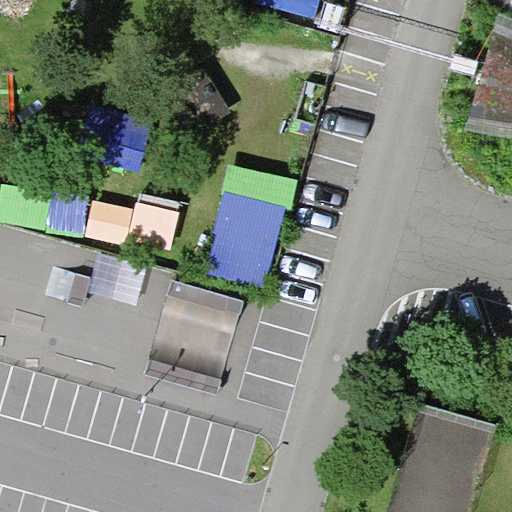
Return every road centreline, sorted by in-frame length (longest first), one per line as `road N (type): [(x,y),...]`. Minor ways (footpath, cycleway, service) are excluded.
road 1 (unclassified): [(281,511),(375,212)]
road 2 (unclassified): [(375,212),(436,0)]
road 3 (unclassified): [(511,252),(375,212)]
